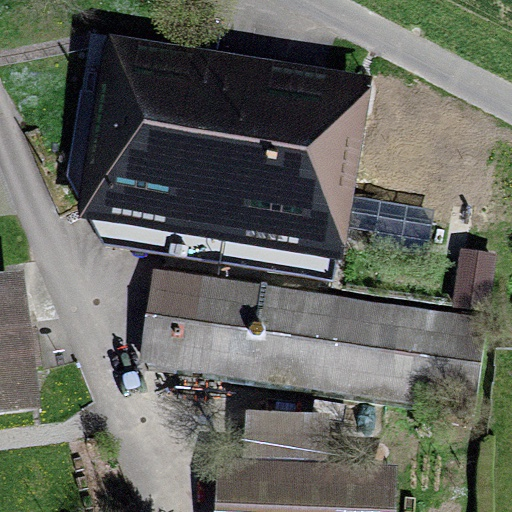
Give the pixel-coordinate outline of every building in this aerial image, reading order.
[(109,197),(320,229),(339,107),(128,74),(109,197)] [(488,316),(163,268),(148,370),(472,418),(488,316)] [(0,402),(24,399),(20,368),(34,367),(30,335),(16,336),(10,291),(0,292),(0,402)] [(249,454),(322,460),(325,426),(252,419),(249,454)] [(232,472),(229,511),(380,511),(382,477),(232,472)]
